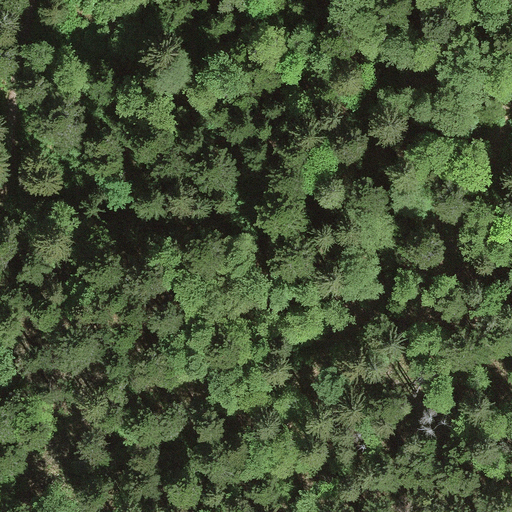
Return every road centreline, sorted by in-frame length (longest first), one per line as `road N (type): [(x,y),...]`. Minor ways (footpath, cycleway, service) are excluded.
road 1 (track): [(404,359),(511,145)]
road 2 (track): [(24,0),(0,122)]
